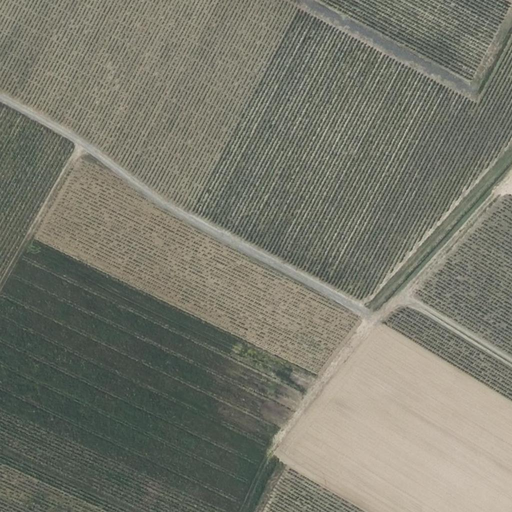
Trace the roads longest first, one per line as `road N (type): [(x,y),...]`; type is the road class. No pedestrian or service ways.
road 1 (track): [(511,363),(425,310),(403,305),(366,314),(146,195),(79,141),(0,98)]
road 2 (track): [(242,511),(269,452),(376,316)]
road 3 (track): [(475,98),(295,0)]
road 4 (track): [(511,176),(408,289),(403,305)]
road 5 (track): [(79,141),(0,291)]
road 6 (track): [(126,511),(0,453)]
